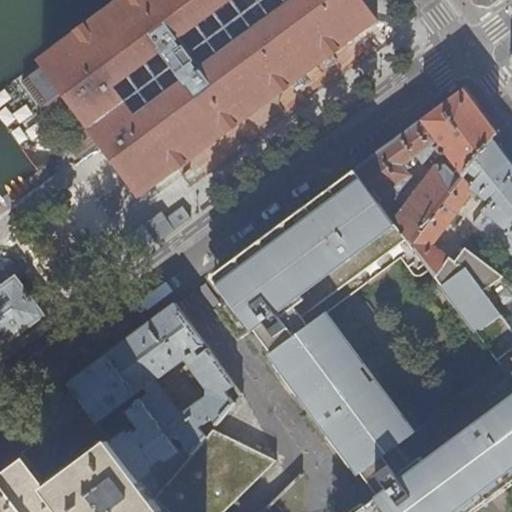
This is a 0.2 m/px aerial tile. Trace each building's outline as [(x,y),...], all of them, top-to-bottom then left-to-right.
[(123,0),(42,59),(11,83),(14,86),(18,91),(33,111),(43,104),(122,204),(337,47),(377,18),(363,0),(123,0)] [(413,246),(492,137),(497,131),(476,104),(465,89),(444,104),(412,128),(357,169),(359,172),(384,205),(417,181),(408,170),(412,167),(409,162),(417,156),(423,164),(437,154),(431,146),(438,140),(442,145),(438,148),(440,152),(445,149),(461,170),(454,176),(446,167),(437,167),(396,221),(413,246)] [(445,259),(448,256),(434,245),(474,189),(490,200),(471,224),(500,247),(501,247),(511,256),(511,163),(492,137),(413,246),(432,271),(435,275),(447,261),(445,259)] [(302,215),(219,276),(210,283),(225,303),(216,310),(239,339),(255,328),(272,351),(271,352),(277,360),(275,362),(298,394),(300,392),(307,401),(313,396),(319,405),(317,408),(317,409),(317,412),(318,415),(321,417),(325,417),(327,417),(330,420),(328,421),(324,423),(330,431),(328,433),(335,442),(350,462),(352,460),(376,492),(365,501),(362,497),(342,511),(469,511),(511,480),(511,280),(488,262),(498,250),(469,228),(459,239),(460,240),(448,256),(450,257),(447,261),(435,275),(500,363),(472,383),(414,427),(330,314),(403,259),(414,275),(416,276),(418,277),(421,277),(424,276),(432,271),(413,246),(396,221),(384,205),(359,172),(302,215)] [(164,238),(191,218),(183,208),(166,221),(160,214),(145,225),(144,224),(125,238),(139,256),(164,238)] [(0,288),(0,347),(24,330),(44,315),(16,277),(0,288)] [(142,400),(169,436),(173,434),(175,435),(182,438),(194,453),(208,435),(202,427),(205,424),(206,426),(211,422),(209,419),(212,415),(218,423),(236,402),(228,391),(235,385),(209,350),(200,356),(196,350),(205,344),(176,303),(142,328),(107,354),(138,394),(146,388),(150,394),(142,400)] [(138,394),(107,354),(95,363),(68,382),(87,406),(100,422),(138,394)] [(169,436),(142,400),(127,411),(140,428),(135,432),(133,430),(129,433),(127,429),(113,440),(157,496),(164,488),(152,472),(152,465),(165,457),(171,459),(181,452),(169,436)] [(223,511),(278,459),(214,428),(208,435),(194,453),(164,488),(157,496),(113,440),(100,422),(87,406),(51,432),(0,470),(0,511),(223,511)]
